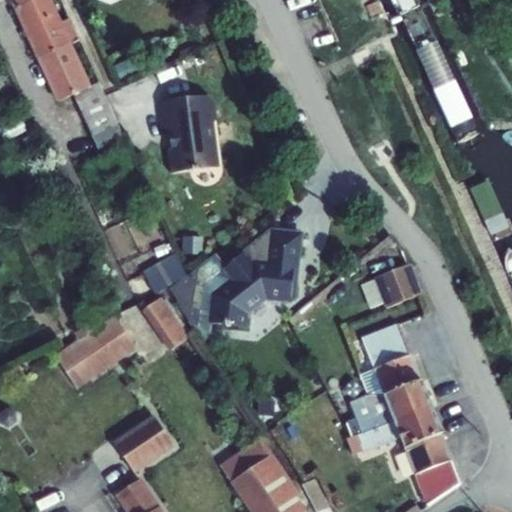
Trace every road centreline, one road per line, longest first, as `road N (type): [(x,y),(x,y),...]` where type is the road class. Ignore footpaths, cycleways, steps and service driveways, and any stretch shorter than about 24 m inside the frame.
road 1 (residential): [(265,0),(357,186),(426,249),(511,453)]
road 2 (residential): [(0,13),(122,291)]
